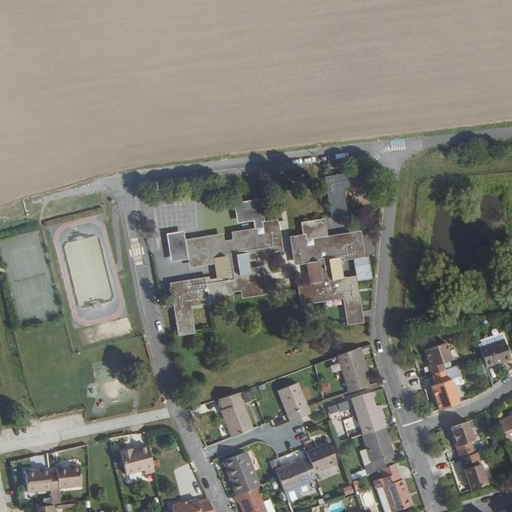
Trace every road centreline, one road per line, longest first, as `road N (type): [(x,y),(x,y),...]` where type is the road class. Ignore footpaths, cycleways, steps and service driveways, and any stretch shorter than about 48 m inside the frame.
road 1 (residential): [(124,180),(383,151),(391,167),(380,336),(410,431)]
road 2 (residential): [(178,411),(124,180)]
road 3 (residential): [(178,411),(0,450)]
road 4 (track): [(383,151),(511,136)]
